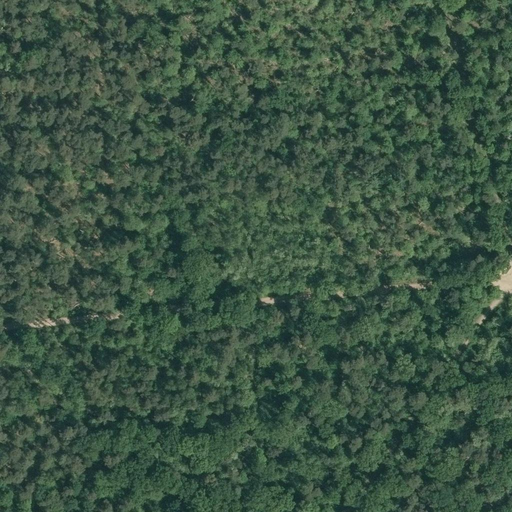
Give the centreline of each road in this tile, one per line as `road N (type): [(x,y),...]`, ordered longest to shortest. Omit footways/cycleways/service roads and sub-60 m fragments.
road 1 (track): [(511,278),(249,302)]
road 2 (track): [(249,302),(0,329)]
